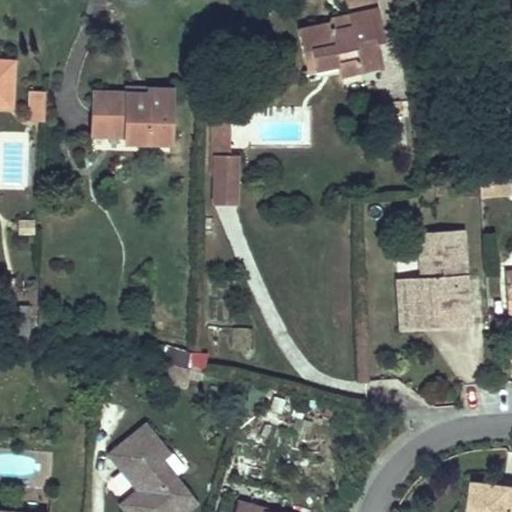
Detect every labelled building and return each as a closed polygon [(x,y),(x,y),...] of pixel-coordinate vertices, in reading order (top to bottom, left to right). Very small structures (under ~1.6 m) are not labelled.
[(378,9),(375,0),(345,0),(348,16),(378,9)] [(383,65),(378,42),(385,41),(378,9),(348,16),(351,27),(336,31),(331,24),(323,25),(299,30),(307,71),(338,65),(339,65),(338,62),(357,58),(360,70),(383,65)] [(348,16),(332,19),(331,24),(336,31),(351,27),(348,16)] [(235,54),(232,42),(221,46),(224,56),(235,54)] [(360,70),(357,58),(338,62),(339,65),(338,65),(340,74),(360,70)] [(0,106),(11,107),(13,61),(0,60),(0,106)] [(170,144),(172,89),(149,88),(149,93),(127,92),(114,92),(114,97),(94,96),(93,136),(126,136),(126,143),(170,144)] [(45,122),(46,92),(31,91),(30,121),(45,122)] [(401,111),(400,101),(390,102),(391,112),(401,111)] [(223,129),(224,121),(215,121),(215,129),(223,129)] [(230,136),(230,121),(224,121),(223,129),(215,129),(215,136),(230,136)] [(230,155),(230,136),(215,136),(215,155),(229,155),(230,155)] [(119,139),(90,140),(91,151),(119,150),(119,139)] [(236,205),(237,166),(229,166),(229,155),(215,155),(214,205),(236,205)] [(507,193),(506,172),(480,176),(481,196),(507,193)] [(445,195),(444,185),(435,186),(436,196),(445,195)] [(17,220),(17,236),(33,236),(33,219),(17,220)] [(469,326),(463,231),(419,233),(422,278),(398,279),(400,316),(448,313),(449,327),(469,326)] [(29,323),(29,315),(29,307),(13,307),(13,323),(29,323)] [(449,327),(448,313),(400,316),(401,330),(449,327)] [(190,353),(175,349),(171,363),(190,368),(190,353)] [(208,354),(190,353),(190,368),(191,368),(205,372),(208,354)] [(186,386),(191,368),(190,368),(171,363),(166,381),(186,386)] [(127,511),(184,511),(195,503),(160,460),(168,453),(145,425),(109,454),(132,482),(136,479),(142,487),(138,490),(121,504),(127,511)] [(142,487),(136,479),(132,482),(138,490),(142,487)] [(511,511),(511,486),(498,485),(474,482),(470,511),(511,511)] [(267,511),(268,510),(237,502),(234,511),(267,511)]
